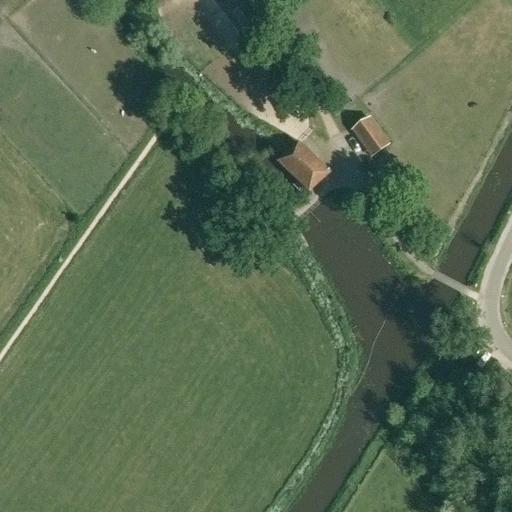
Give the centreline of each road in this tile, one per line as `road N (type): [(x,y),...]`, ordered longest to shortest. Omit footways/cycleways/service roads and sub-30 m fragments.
road 1 (track): [(345,151),(250,0)]
road 2 (unclassified): [(511,351),(484,317),(511,237)]
